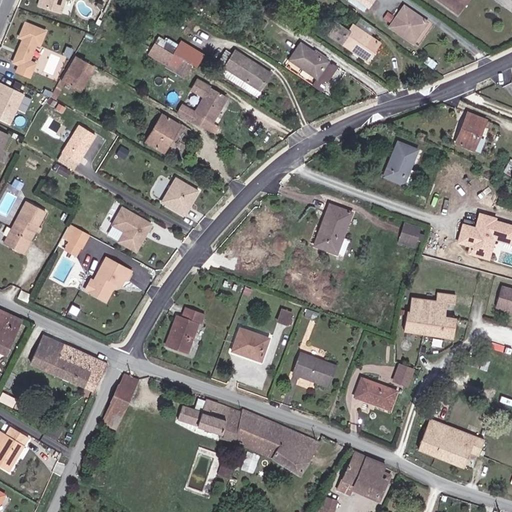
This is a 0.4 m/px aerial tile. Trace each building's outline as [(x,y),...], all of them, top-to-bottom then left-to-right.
[(41,0),(40,6),(60,13),(63,0),(41,0)] [(356,0),(368,8),(374,0),(356,0)] [(471,0),(434,0),(461,19),(474,2),(471,0)] [(404,10),(390,29),(412,45),(426,26),(404,10)] [(48,30),(26,21),(19,40),(21,40),(11,63),(16,65),(13,73),(31,80),(37,65),(30,62),(36,47),(40,49),(48,30)] [(374,28),(363,21),(360,26),(370,33),(374,28)] [(353,26),(351,28),(348,33),(345,31),(336,24),(329,35),(365,60),(371,50),(374,52),(379,44),(353,26)] [(175,53),(154,41),(148,51),(168,64),(175,53)] [(181,42),(175,53),(197,66),(203,55),(181,42)] [(317,78),(329,60),(327,59),(328,56),(317,48),(315,51),(302,42),(290,59),(317,78)] [(371,50),(365,60),(367,62),(374,52),(371,50)] [(237,51),(227,67),(263,89),(272,73),(237,51)] [(89,66),(88,65),(89,65),(81,60),(71,54),(66,61),(75,66),(66,78),(70,80),(76,85),(89,66)] [(317,78),(290,59),(286,64),(322,89),(338,65),(333,62),(332,62),(329,60),(317,78)] [(97,70),(89,66),(76,85),(84,90),(97,70)] [(70,80),(66,78),(65,76),(53,95),(58,97),(70,80)] [(200,79),(194,89),(206,96),(197,112),(213,122),(229,97),(200,79)] [(24,93),(1,82),(0,84),(0,91),(0,117),(11,123),(24,93)] [(114,102),(109,111),(117,115),(121,106),(114,102)] [(459,136),(468,113),(461,110),(451,133),(459,136)] [(477,149),(487,120),(469,114),(459,143),(477,149)] [(162,115),(147,142),(165,152),(180,125),(162,115)] [(82,125),(66,153),(82,163),(98,135),(82,125)] [(0,158),(11,134),(0,128),(0,158)] [(407,186),(420,151),(400,144),(387,179),(407,186)] [(179,179),(166,202),(190,215),(194,208),(193,207),(202,191),(179,179)] [(442,199),(424,193),(421,202),(439,208),(442,199)] [(30,202),(28,208),(47,217),(50,212),(30,202)] [(343,252),(358,211),(336,203),(321,244),(343,252)] [(47,217),(28,208),(12,239),(19,243),(16,249),(30,256),(37,241),(35,241),(40,231),(43,225),(47,217)] [(131,231),(128,238),(145,247),(156,223),(128,209),(119,225),(131,231)] [(511,223),(498,219),(498,218),(479,213),(476,227),(461,223),(455,244),(470,248),(468,253),(490,259),(495,242),(511,246),(511,223)] [(411,227),(409,236),(424,239),(425,230),(411,227)] [(80,228),(77,233),(91,240),(94,236),(80,228)] [(91,240),(77,233),(73,242),(74,242),(87,249),(91,240)] [(145,247),(128,238),(126,241),(143,250),(145,247)] [(9,245),(16,249),(19,243),(12,239),(9,245)] [(82,258),(87,249),(74,242),(70,251),(82,258)] [(112,258),(104,276),(118,285),(121,281),(125,284),(127,285),(132,277),(134,278),(138,270),(112,258)] [(112,301),(121,286),(118,285),(104,276),(101,281),(102,282),(97,292),(112,301)] [(102,282),(101,281),(99,280),(93,289),(97,292),(102,282)] [(511,287),(505,286),(500,305),(511,308),(511,287)] [(20,290),(16,298),(26,303),(29,295),(20,290)] [(416,308),(413,307),(408,328),(454,339),(459,318),(448,316),(451,302),(462,304),(464,295),(445,291),(443,300),(419,294),(416,308)] [(201,324),(203,325),(207,315),(187,308),(184,319),(180,318),(170,349),(191,356),(201,324)] [(293,313),(283,310),(279,322),(289,326),(293,313)] [(21,321),(0,311),(0,354),(4,356),(21,321)] [(242,330),(235,352),(263,361),(271,339),(242,330)] [(93,391),(105,363),(45,338),(33,365),(93,391)] [(301,352),(294,371),(329,384),(336,364),(301,352)] [(409,382),(414,364),(401,360),(395,377),(409,382)] [(142,380),(127,374),(126,374),(104,425),(120,431),(142,380)] [(363,376),(356,394),(391,407),(398,389),(363,376)] [(247,416),(217,405),(211,404),(210,405),(203,403),(197,418),(186,414),(181,427),(221,444),(221,450),(236,451),(247,416)] [(321,457),(328,447),(298,434),(248,413),(247,416),(236,451),(241,453),(262,462),(281,470),(306,478),(321,457)] [(432,417),(430,421),(483,441),(485,437),(432,417)] [(483,441),(430,421),(420,446),(464,464),(470,450),(479,453),(483,441)] [(32,438),(13,427),(0,449),(0,464),(13,472),(32,438)] [(386,466),(359,452),(346,486),(357,491),(380,499),(387,482),(381,480),(386,466)] [(101,468),(88,462),(82,475),(96,480),(101,468)] [(226,477),(228,471),(222,469),(216,488),(226,491),(230,479),(226,477)] [(357,491),(346,486),(343,494),(354,498),(357,491)] [(0,510),(9,495),(0,489),(0,510)] [(237,494),(228,491),(225,498),(231,499),(229,503),(233,504),(237,494)]
